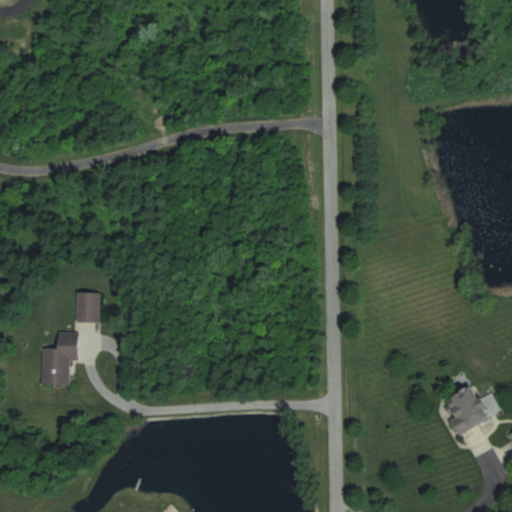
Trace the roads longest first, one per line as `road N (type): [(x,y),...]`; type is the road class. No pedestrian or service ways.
road 1 (residential): [(336,511),(326,0)]
road 2 (residential): [(335,401),(270,393),(128,398),(115,366),(116,341),(88,335)]
